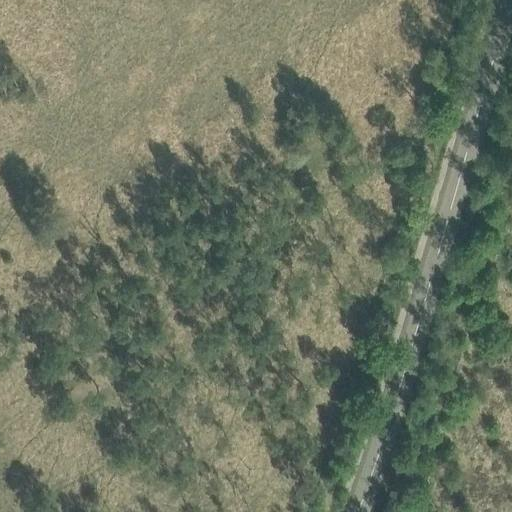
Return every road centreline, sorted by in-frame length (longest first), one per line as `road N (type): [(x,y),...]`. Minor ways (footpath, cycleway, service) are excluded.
road 1 (tertiary): [(358,511),(511,0)]
road 2 (track): [(511,174),(499,232),(511,297)]
